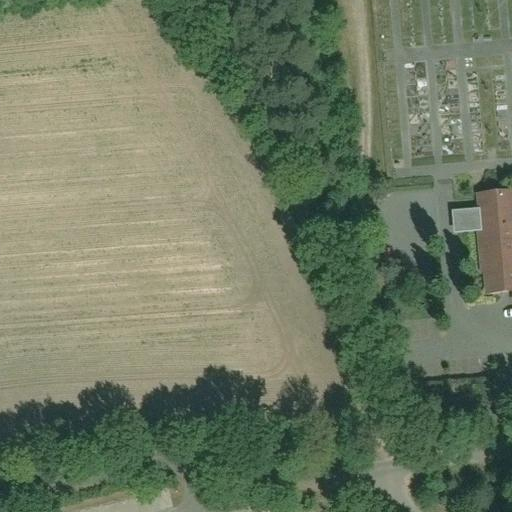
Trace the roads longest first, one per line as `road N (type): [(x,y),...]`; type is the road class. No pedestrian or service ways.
road 1 (residential): [(0,507),(191,465),(386,478)]
road 2 (unclassified): [(386,478),(511,456)]
